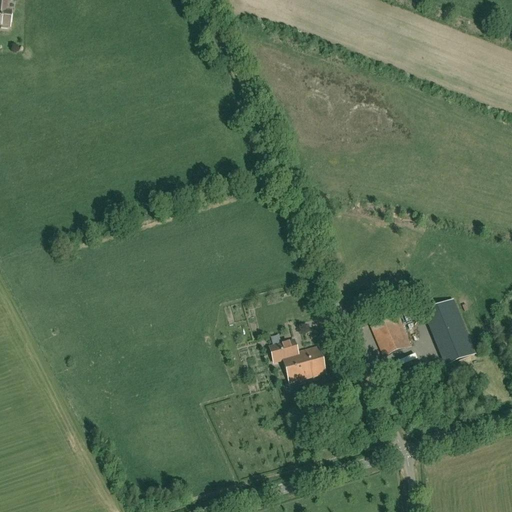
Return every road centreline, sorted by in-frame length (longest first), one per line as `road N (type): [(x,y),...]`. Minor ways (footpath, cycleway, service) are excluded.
road 1 (unclassified): [(403,453),(205,0)]
road 2 (tertiary): [(215,511),(403,453)]
